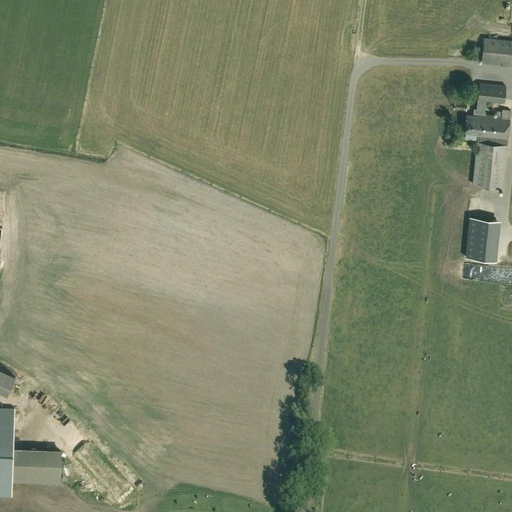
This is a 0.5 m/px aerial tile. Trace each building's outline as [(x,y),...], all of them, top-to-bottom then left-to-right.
[(511,65),(511,40),(485,38),(482,62),(511,65)] [(477,135),(478,136),(473,185),(503,187),(510,110),(503,109),(502,116),(484,115),(485,100),(504,102),(505,86),(479,83),(476,115),(466,114),(465,132),(477,133),(477,135)] [(455,99),(454,109),(466,111),(467,101),(455,99)] [(16,377),(0,369),(0,392),(7,396),(16,377)] [(0,495),(11,496),(14,409),(0,407),(0,495)] [(66,440),(84,429),(79,421),(62,432),(66,440)] [(86,432),(74,437),(84,457),(92,453),(88,445),(91,444),(86,432)] [(13,480),(61,482),(63,450),(14,448),(13,480)]
